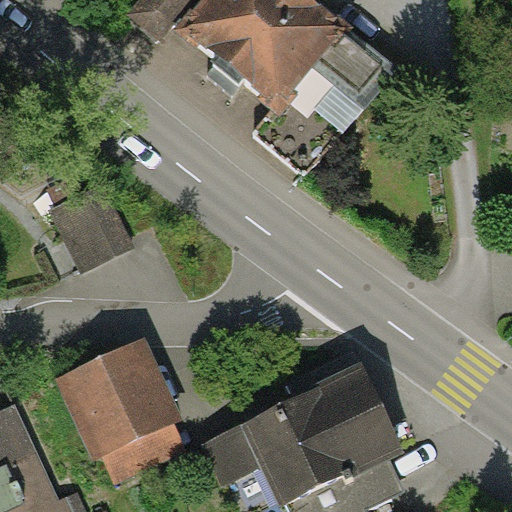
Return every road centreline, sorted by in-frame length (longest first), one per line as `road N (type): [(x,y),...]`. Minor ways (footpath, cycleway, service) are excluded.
road 1 (tertiary): [(0,15),(310,265)]
road 2 (residential): [(310,265),(268,305),(198,325),(0,330)]
road 3 (tertiary): [(310,265),(511,412)]
